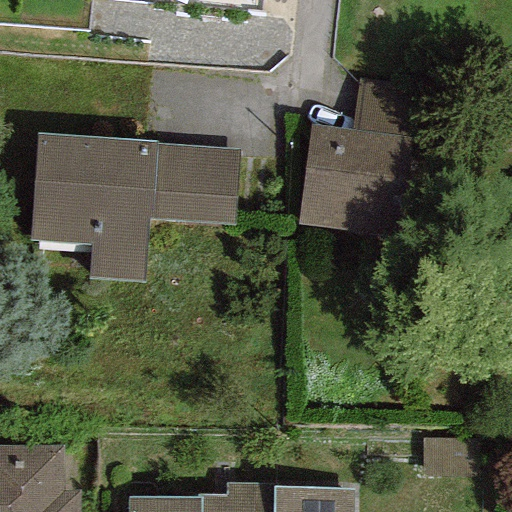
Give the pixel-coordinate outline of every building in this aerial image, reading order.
[(420,138),(426,87),(358,78),(351,129),(420,138)] [(295,226),(407,240),(420,138),(351,129),(308,125),(295,226)] [(144,282),(148,219),(234,225),(239,149),(157,144),(157,140),(34,132),(26,243),(87,247),(85,278),(144,282)] [(480,437),(421,440),(423,479),(482,475),(480,437)] [(0,511),(76,511),(76,491),(64,491),(64,445),(0,444),(0,511)] [(352,511),(352,491),(273,490),(273,485),(225,484),(224,496),(200,496),(200,498),(126,498),(125,511),(352,511)]
